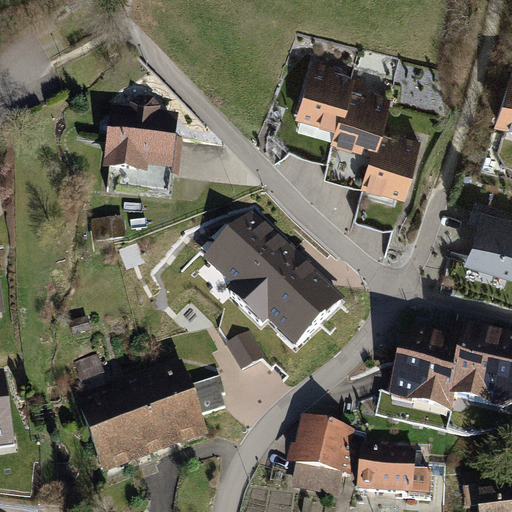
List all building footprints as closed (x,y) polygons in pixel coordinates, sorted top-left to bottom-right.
[(355,74),(306,61),(290,120),(326,129),(322,145),(362,155),(354,188),(400,200),(415,144),(378,134),(387,99),(351,90),(355,74)] [(511,72),(507,71),(491,123),(511,129),(511,72)] [(185,112),(116,107),(112,170),(181,175),(185,112)] [(253,208),(205,257),(231,283),(226,288),(265,326),(270,321),(297,347),(345,298),(253,208)] [(511,220),(477,211),(461,268),(511,282),(511,220)] [(0,318),(12,317),(2,244),(0,244),(0,318)] [(442,355),(392,345),(380,406),(439,417),(442,405),(508,417),(511,394),(511,343),(447,331),(442,355)] [(191,369),(84,408),(110,477),(216,437),(191,369)] [(0,388),(0,455),(11,454),(0,388)] [(354,434),(300,423),(290,474),(345,485),(354,434)] [(411,456),(355,452),(352,500),(430,505),(432,477),(410,476),(411,456)] [(511,511),(511,494),(468,500),(469,511),(511,511)]
